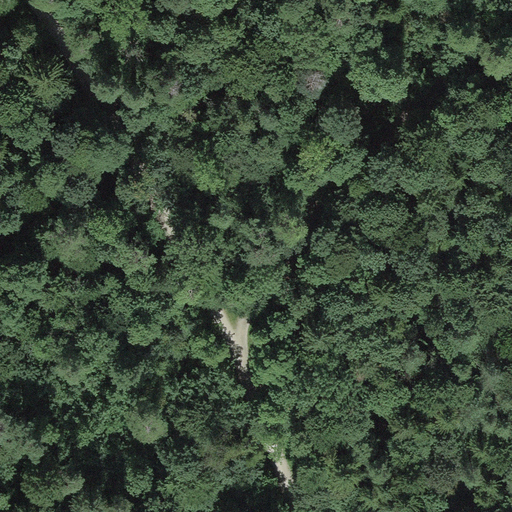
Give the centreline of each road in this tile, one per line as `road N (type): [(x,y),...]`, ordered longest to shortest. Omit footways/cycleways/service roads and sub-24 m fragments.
road 1 (track): [(323,511),(243,323),(118,85),(56,0)]
road 2 (track): [(243,323),(316,225),(459,69),(511,27)]
